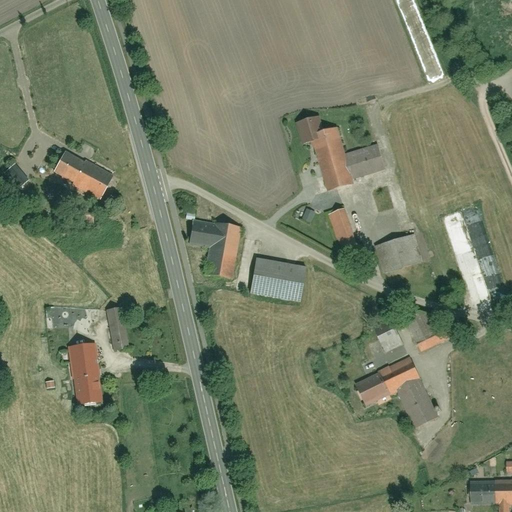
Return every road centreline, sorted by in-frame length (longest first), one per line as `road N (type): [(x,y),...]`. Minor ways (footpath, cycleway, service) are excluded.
road 1 (residential): [(153,187),(183,182),(378,283),(511,326)]
road 2 (primary): [(228,511),(153,187)]
road 3 (primary): [(153,187),(96,0)]
